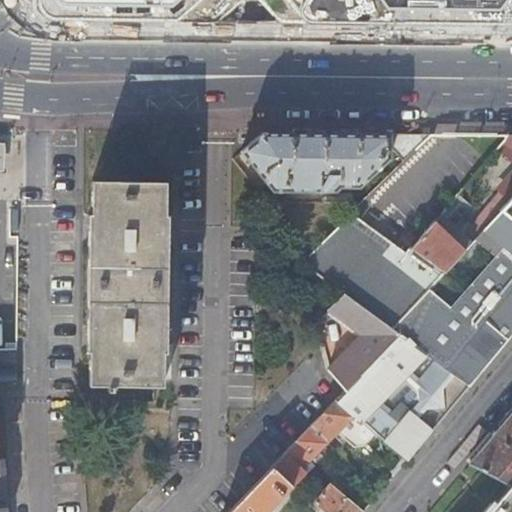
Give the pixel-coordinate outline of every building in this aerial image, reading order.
[(511,0),(33,0),(34,2),(37,11),(43,14),(54,16),(217,22),(242,0),(256,0),(279,23),(511,27),(511,0)] [(204,125),(204,121),(183,121),(183,129),(188,129),(204,129),(204,125)] [(360,188),(391,159),(391,155),(384,148),(392,141),(392,134),(267,132),(255,142),(242,152),(273,192),(335,193),(341,188),(360,188)] [(391,155),(391,159),(398,167),(417,149),(432,134),(392,134),(392,141),(384,148),(391,155)] [(432,134),(417,149),(417,150),(432,137),(435,137),(435,135),(432,134)] [(511,135),(509,136),(505,140),(494,151),(511,161),(511,135)] [(511,176),(466,229),(476,239),(502,211),(511,199),(511,176)] [(93,212),(92,273),(90,351),(93,351),(92,385),(110,385),(109,390),(114,390),(114,385),(163,386),(164,353),(167,353),(171,216),(167,215),(167,181),(152,180),(97,180),(97,212),(93,212)] [(511,199),(502,211),(511,219),(511,199)] [(358,206),(357,205),(300,260),(329,280),(347,293),(393,327),(431,286),(446,271),(409,245),(408,244),(402,250),(352,212),(358,206)] [(497,259),(457,307),(431,286),(393,327),(402,333),(362,374),(347,390),(337,400),(375,434),(406,461),(426,439),(455,400),(511,333),(511,219),(502,211),(476,239),(474,240),(497,259)] [(472,242),(440,211),(409,245),(446,271),(446,270),(472,242)] [(402,333),(393,327),(347,293),(330,310),(363,334),(328,370),(347,390),(362,374),(402,333)] [(355,447),(365,446),(375,434),(337,400),(310,427),(327,444),(338,433),(355,447)] [(510,487),(511,488),(511,412),(468,465),(510,487)] [(310,427),(270,468),(291,488),(307,472),(303,468),(327,444),(310,427)] [(268,511),(291,488),(270,468),(227,511),(268,511)] [(307,504),(316,511),(363,511),(364,511),(340,492),(343,488),(333,481),(322,494),(319,492),(312,498),(307,504)] [(511,511),(511,488),(510,487),(494,504),(491,501),(481,511),(511,511)]
